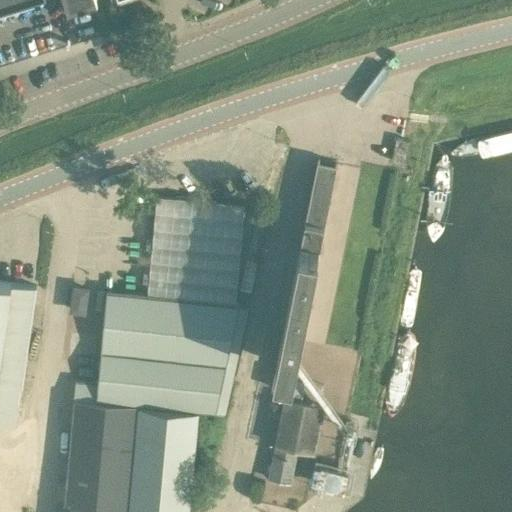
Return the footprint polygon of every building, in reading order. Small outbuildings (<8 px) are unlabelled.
[(0,0),(0,10),(12,6),(27,9),(25,3),(33,0),(63,0),(68,13),(97,4),(95,0),(0,0)] [(411,141),(397,138),(393,162),(406,165),(411,141)] [(272,386),(287,389),(291,390),(294,373),(291,372),(293,366),(295,367),(338,163),(319,159),(276,363),(283,364),(282,371),(275,369),(272,386)] [(0,433),(14,436),(34,285),(0,280),(0,433)] [(89,287),(73,284),(69,311),(85,314),(89,287)] [(76,380),(75,397),(138,402),(214,409),(238,302),(108,290),(104,336),(102,363),(100,383),(76,380)] [(138,402),(75,397),(63,511),(188,511),(198,409),(138,404),(138,402)] [(275,443),(276,444),(269,477),(291,481),(298,448),(315,452),(324,406),(285,397),(275,443)]
